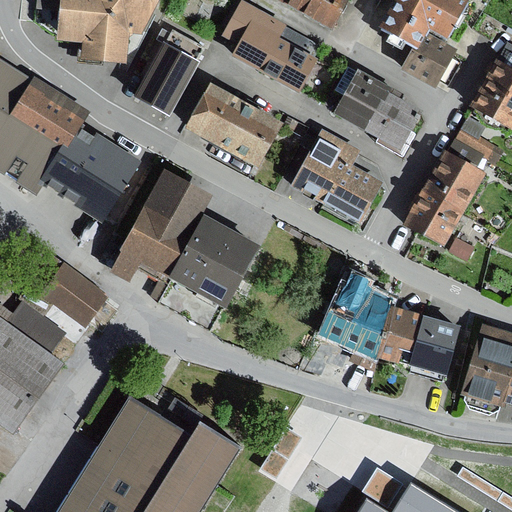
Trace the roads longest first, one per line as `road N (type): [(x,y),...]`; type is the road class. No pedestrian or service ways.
road 1 (residential): [(511,436),(337,396),(206,354),(136,317),(0,501)]
road 2 (residential): [(0,7),(4,23),(43,67),(262,200),(373,255)]
road 3 (residential): [(373,255),(483,57)]
road 4 (residential): [(373,255),(511,324)]
